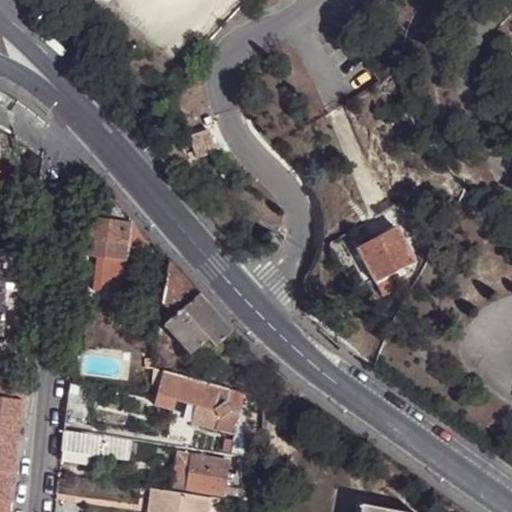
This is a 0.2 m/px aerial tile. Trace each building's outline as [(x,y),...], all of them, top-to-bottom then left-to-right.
[(146,117),(133,129),(143,139),(155,128),(146,117)] [(143,139),(163,162),(179,147),(159,124),(155,128),(143,139)] [(103,183),(89,194),(103,210),(116,199),(103,183)] [(116,199),(103,210),(123,213),(125,208),(116,199)] [(122,254),(126,220),(91,215),(86,249),(97,250),(103,252),(122,254)] [(148,235),(131,216),(126,220),(122,254),(127,255),(141,257),(148,235)] [(0,226),(13,227),(13,218),(0,217),(0,226)] [(374,283),(375,282),(393,273),(397,270),(414,261),(394,226),(355,249),(374,283)] [(418,240),(412,228),(405,232),(411,244),(418,240)] [(152,256),(161,249),(153,242),(146,248),(152,256)] [(127,255),(122,254),(103,252),(101,263),(96,262),(92,287),(122,291),(127,255)] [(4,253),(2,292),(22,293),(24,255),(4,253)] [(198,293),(169,259),(162,309),(170,318),(198,293)] [(393,273),(375,282),(382,296),(399,286),(395,277),(393,273)] [(214,348),(224,340),(233,332),(198,293),(170,318),(165,323),(191,355),(207,340),(214,348)] [(230,346),(238,339),(240,339),(233,332),(224,340),(230,346)] [(230,387),(163,369),(154,403),(174,409),(176,399),(216,410),(220,416),(217,430),(234,433),(235,431),(244,433),(245,405),(242,404),(226,399),(230,387)] [(24,383),(0,381),(0,417),(19,420),(24,383)] [(94,389),(68,386),(64,421),(90,424),(94,389)] [(245,392),(230,387),(226,399),(242,404),(245,392)] [(0,417),(0,445),(16,447),(19,420),(0,417)] [(131,441),(63,431),(61,451),(92,455),(128,461),(128,458),(131,441)] [(137,442),(131,441),(128,458),(134,459),(137,442)] [(16,447),(0,445),(0,472),(12,475),(16,447)] [(92,455),(61,451),(60,460),(91,465),(92,455)] [(178,453),(175,467),(190,470),(192,456),(178,453)] [(225,486),(227,472),(229,461),(192,456),(190,470),(187,490),(223,497),(225,486)] [(190,470),(175,467),(172,488),(187,490),(190,470)] [(12,475),(0,472),(0,501),(8,502),(12,475)] [(225,486),(233,487),(235,473),(227,472),(225,486)] [(148,511),(147,511),(208,511),(211,498),(156,488),(153,511),(148,511)] [(156,488),(151,488),(148,511),(153,511),(156,488)] [(7,511),(8,502),(0,501),(0,511),(7,511)]
